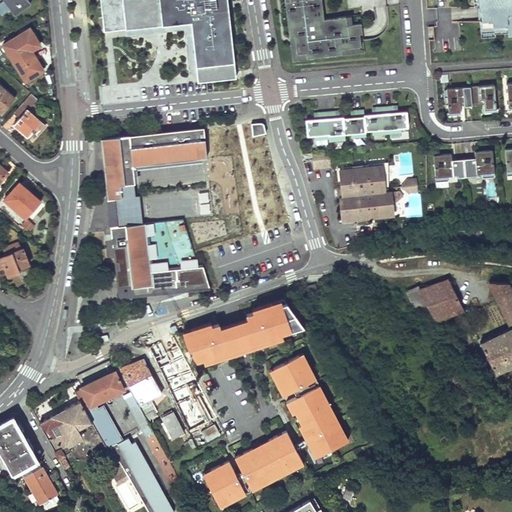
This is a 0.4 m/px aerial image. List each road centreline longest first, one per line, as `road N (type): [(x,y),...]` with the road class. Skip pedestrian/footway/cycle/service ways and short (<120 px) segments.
road 1 (residential): [(226,298),(270,421),(240,432),(211,371)]
road 2 (residential): [(226,298),(158,320),(79,362),(37,361)]
road 3 (residential): [(70,113),(271,93)]
road 4 (residential): [(323,267),(409,242),(511,240)]
road 5 (residential): [(271,93),(323,267)]
road 6 (residential): [(271,93),(413,79)]
road 7 (residential): [(12,397),(82,511)]
road 8 (residential): [(413,79),(432,128),(511,128)]
